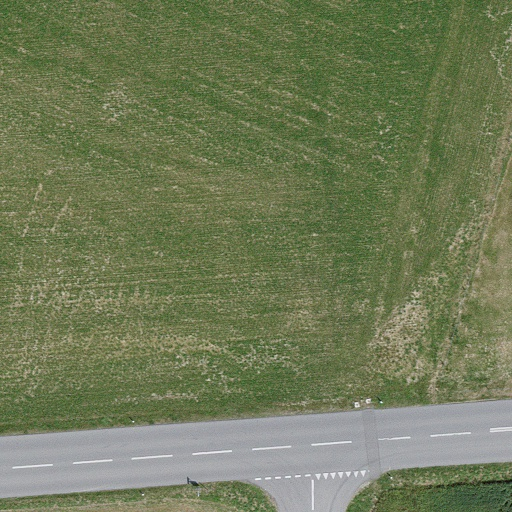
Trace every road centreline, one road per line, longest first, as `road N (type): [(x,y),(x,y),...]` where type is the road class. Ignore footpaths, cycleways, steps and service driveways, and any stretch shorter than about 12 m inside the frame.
road 1 (secondary): [(0,479),(317,456)]
road 2 (secondary): [(317,456),(511,439)]
